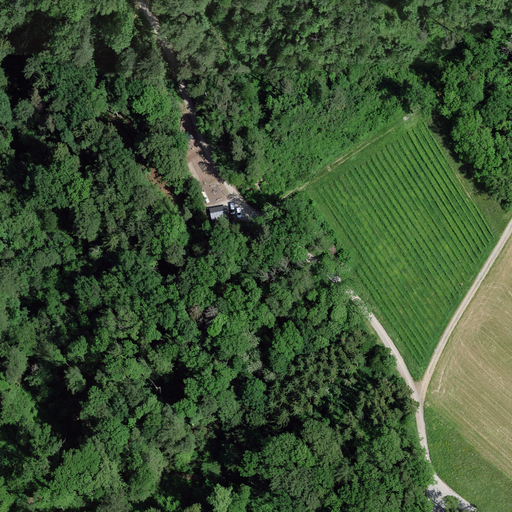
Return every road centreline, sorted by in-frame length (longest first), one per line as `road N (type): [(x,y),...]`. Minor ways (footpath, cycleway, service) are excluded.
road 1 (track): [(249,218),(376,140),(461,73),(511,15)]
road 2 (track): [(419,400),(511,225)]
